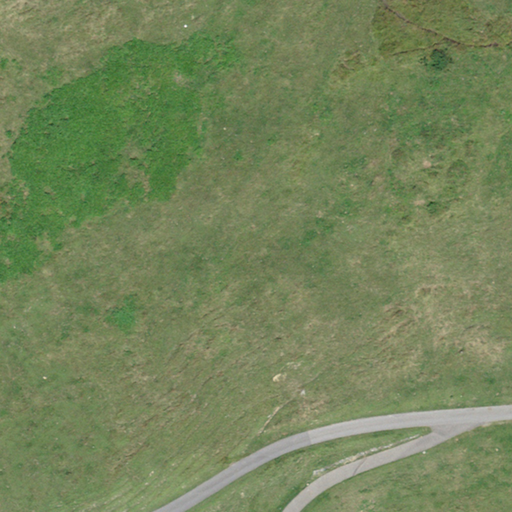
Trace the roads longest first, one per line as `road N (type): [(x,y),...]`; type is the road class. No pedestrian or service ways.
road 1 (track): [(163,511),(203,497),(287,439),(473,418)]
road 2 (track): [(473,418),(352,469),(290,511)]
